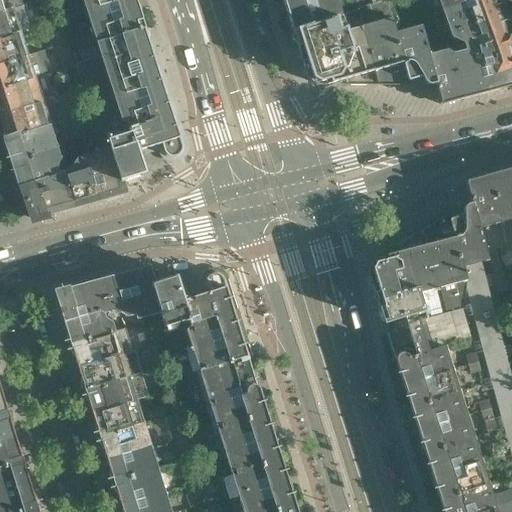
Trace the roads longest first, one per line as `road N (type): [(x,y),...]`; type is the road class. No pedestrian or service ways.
road 1 (tertiary): [(391,511),(306,204)]
road 2 (tertiary): [(246,221),(349,511)]
road 3 (residential): [(10,274),(83,511)]
road 4 (secondary): [(236,190),(2,254)]
road 5 (secondary): [(10,274),(146,236),(246,221)]
road 6 (secondary): [(511,116),(294,173)]
road 7 (secondary): [(306,204),(511,136)]
road 8 (tertiary): [(178,0),(236,190)]
road 9 (tertiary): [(294,173),(234,0)]
